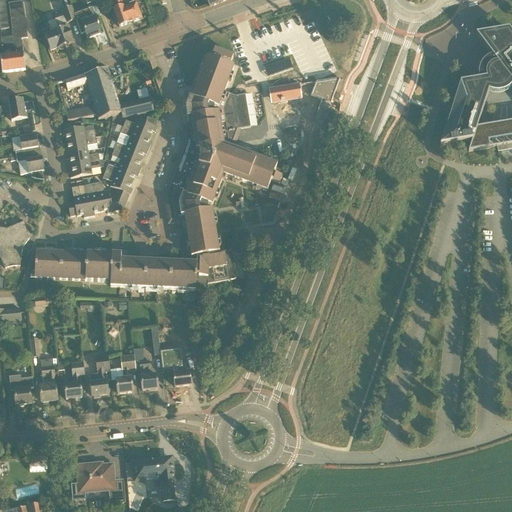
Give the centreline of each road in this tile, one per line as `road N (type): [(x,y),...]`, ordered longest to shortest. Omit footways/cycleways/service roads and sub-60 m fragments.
road 1 (primary): [(395,8),(249,408)]
road 2 (primary): [(271,415),(416,16)]
road 3 (residential): [(52,204),(47,230),(61,237),(131,218),(175,107),(152,38)]
road 4 (unknown): [(268,45),(276,132),(283,133),(303,128),(309,115),(316,61),(303,49)]
road 5 (secondary): [(0,442),(170,421)]
road 6 (residential): [(37,78),(56,181),(52,204)]
road 7 (residential): [(37,78),(152,38)]
